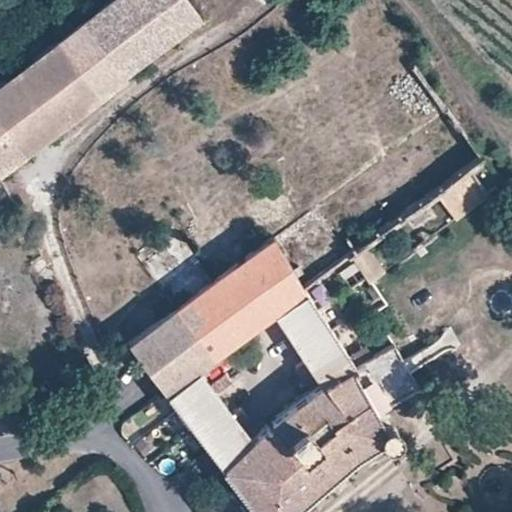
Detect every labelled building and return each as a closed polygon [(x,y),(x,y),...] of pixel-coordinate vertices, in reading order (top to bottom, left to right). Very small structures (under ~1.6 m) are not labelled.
[(0,165),(200,14),(189,0),(104,0),(0,79),(0,165)] [(428,184),(453,216),(500,181),(475,149),(428,184)] [(275,161),(308,205),(324,194),(291,151),(275,161)] [(273,307),(306,283),(274,232),(129,342),(165,389),(198,364),(273,307)] [(366,242),(336,266),(352,286),(382,263),(366,242)] [(165,389),(220,462),(259,511),(285,511),(380,435),(387,439),(392,435),(395,428),(390,421),(382,420),(348,364),(354,360),(306,283),(273,307),(321,375),(248,434),(198,364),(165,389)]
